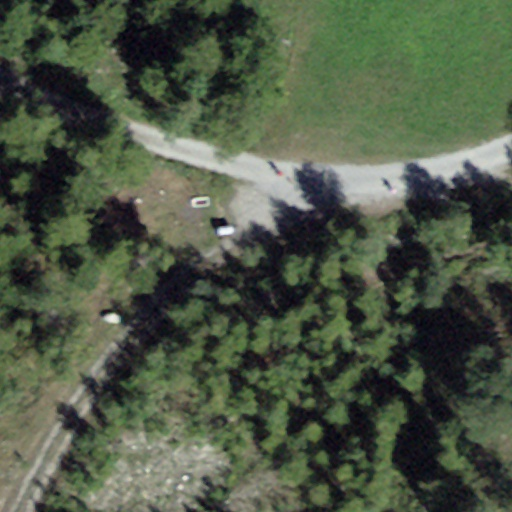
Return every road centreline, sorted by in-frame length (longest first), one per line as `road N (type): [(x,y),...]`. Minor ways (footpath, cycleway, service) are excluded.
road 1 (track): [(511,150),(468,170),(299,189),(0,80)]
road 2 (track): [(299,189),(255,215),(165,301),(65,421),(18,511)]
